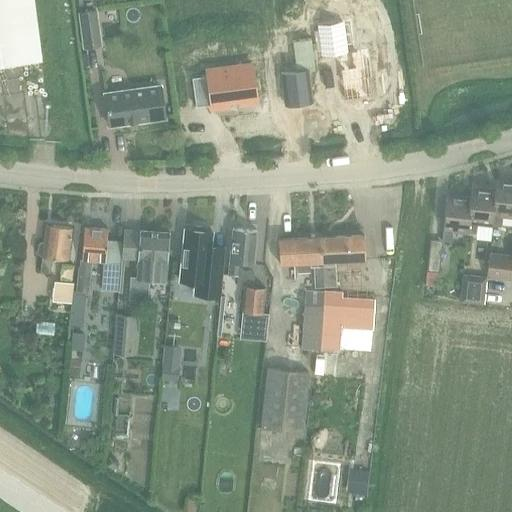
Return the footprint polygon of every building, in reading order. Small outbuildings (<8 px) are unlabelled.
[(0,0),(0,57),(66,50),(60,0),(0,0)] [(101,1),(104,34),(122,33),(119,0),(101,1)] [(138,16),(138,0),(120,0),(120,16),(138,16)] [(277,0),(257,0),(261,27),(281,24),(277,0)] [(79,13),(84,47),(100,45),(95,11),(79,13)] [(343,21),(317,24),(321,56),(338,54),(344,100),(351,99),(351,100),(355,99),(355,98),(370,96),(367,78),(371,77),(367,48),(355,50),(347,51),(343,21)] [(296,71),(281,73),(285,105),(312,101),(308,71),(315,70),(311,38),(292,41),(296,71)] [(208,76),(192,78),(196,106),(211,104),(212,108),(229,106),(229,102),(239,101),(239,105),(257,102),(252,64),(207,70),(208,76)] [(104,93),(109,126),(164,118),(160,85),(104,93)] [(511,181),(495,180),(494,190),(495,190),(491,226),(500,227),(501,217),(511,217),(511,181)] [(495,190),(494,190),(471,187),(470,197),(467,233),(476,234),(477,224),(491,226),(495,190)] [(470,197),(446,195),(442,240),(451,242),(452,232),(467,233),(470,197)] [(42,256),(40,271),(50,273),(52,257),(67,259),(71,227),(46,224),(44,242),(39,243),(38,243),(37,253),(42,256)] [(194,294),(202,295),(220,296),(225,247),(211,246),(212,231),(205,231),(202,227),(195,226),(191,229),(184,229),(179,280),(195,282),(194,294)] [(102,289),(117,290),(121,240),(107,239),(108,229),(84,227),(81,259),(80,259),(80,267),(79,267),(76,291),(74,291),(71,323),(83,324),(85,292),(88,292),(91,260),(105,261),(102,289)] [(239,276),(241,263),(254,264),(257,231),(232,228),(228,275),(239,276)] [(123,230),(122,250),(138,251),(137,260),(138,260),(137,276),(130,276),(128,299),(147,300),(149,279),(165,280),(166,262),(167,262),(169,232),(139,230),(139,231),(123,230)] [(348,236),(323,237),(325,288),(337,287),(335,262),(365,260),(364,235),(349,236),(349,235),(348,235),(348,236)] [(278,239),(279,259),(279,265),(314,263),(315,289),(325,288),(323,237),(294,238),(292,238),(278,239)] [(430,243),(427,271),(439,272),(442,244),(430,243)] [(455,277),(460,263),(449,259),(444,273),(455,277)] [(488,261),(487,274),(489,277),(510,280),(511,267),(509,264),(488,261)] [(72,280),(74,265),(64,264),(62,279),(72,280)] [(483,305),(483,304),(486,279),(483,276),(463,274),(460,302),(483,305)] [(70,303),(73,283),(54,281),(52,301),(70,303)] [(243,312),(240,338),(266,341),(268,315),(263,314),(266,288),(245,286),(243,312)] [(304,291),(300,348),(315,349),(319,316),(323,317),(325,293),(304,291)] [(342,294),(325,293),(323,317),(319,316),(315,349),(338,351),(340,326),(372,329),(374,301),(342,299),(342,294)] [(116,314),(113,354),(133,355),(136,315),(116,314)] [(92,323),(96,345),(107,343),(104,321),(92,323)] [(301,433),(308,372),(267,367),(260,428),(301,433)] [(324,465),(340,467),(342,455),(326,452),(324,465)]
